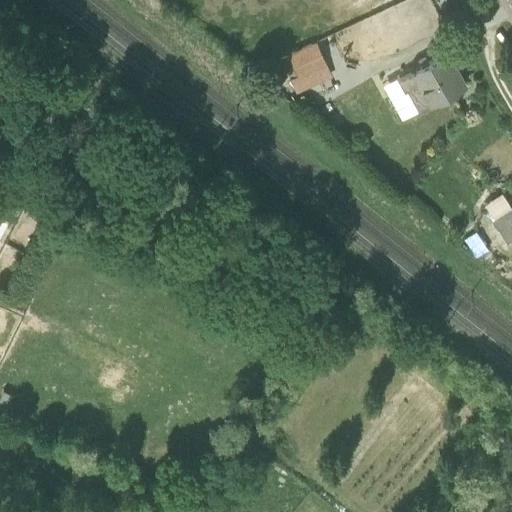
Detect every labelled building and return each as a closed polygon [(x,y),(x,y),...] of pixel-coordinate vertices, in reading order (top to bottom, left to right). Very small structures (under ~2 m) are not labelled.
[(316,42),(288,54),(280,57),(288,79),(291,77),(291,78),(297,93),(333,78),(316,42)] [(402,118),(465,84),(447,52),(415,70),(413,65),(411,66),(412,68),(383,84),(402,118)] [(63,138),(56,150),(77,163),(84,151),(63,138)] [(511,206),(511,207),(511,216),(499,224),(507,237),(511,234),(511,206)] [(475,232),(464,240),(476,259),(488,251),(475,232)]
